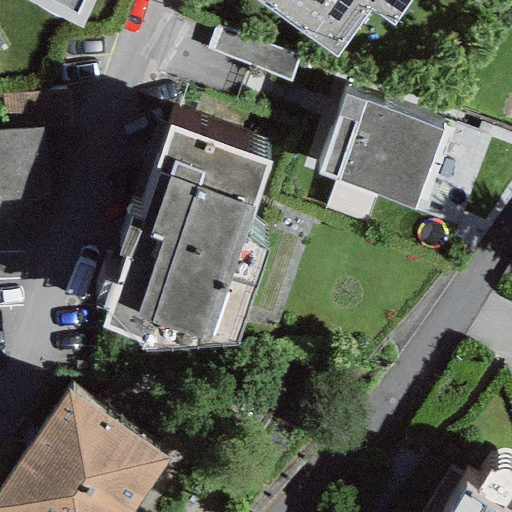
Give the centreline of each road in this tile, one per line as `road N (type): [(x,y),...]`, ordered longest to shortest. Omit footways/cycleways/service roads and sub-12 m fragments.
road 1 (residential): [(0,405),(23,378),(153,0)]
road 2 (residential): [(511,229),(414,362),(284,511)]
